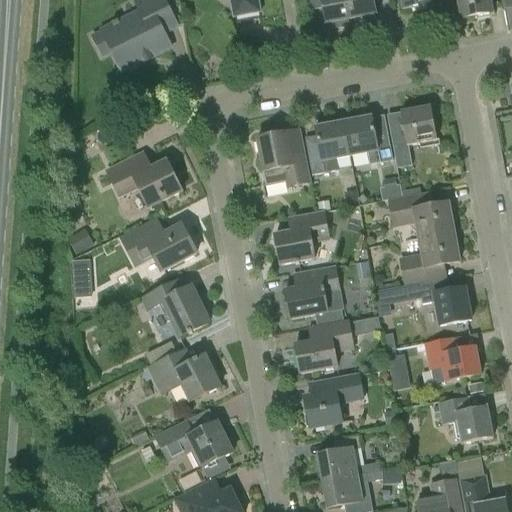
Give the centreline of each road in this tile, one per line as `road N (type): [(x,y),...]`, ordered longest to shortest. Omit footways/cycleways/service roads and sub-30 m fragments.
road 1 (residential): [(286,511),(247,310),(230,262),(210,111)]
road 2 (residential): [(511,342),(454,68)]
road 3 (secondary): [(0,165),(12,0)]
road 4 (residential): [(311,96),(454,68)]
